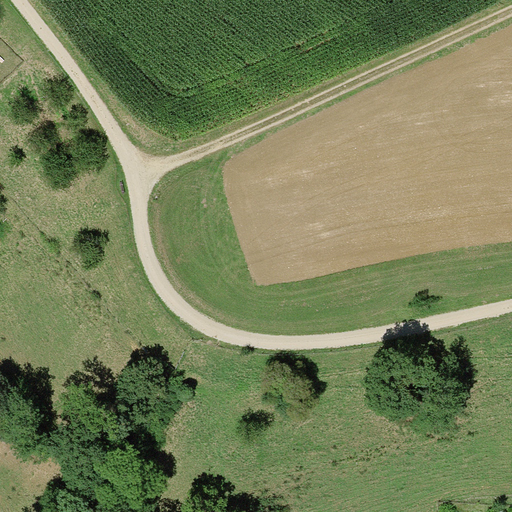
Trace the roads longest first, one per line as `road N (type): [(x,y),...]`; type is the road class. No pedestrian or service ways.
road 1 (track): [(511,305),(365,334),(266,342),(230,336),(187,313),(152,279),(114,143),(12,0)]
road 2 (track): [(130,181),(511,8)]
